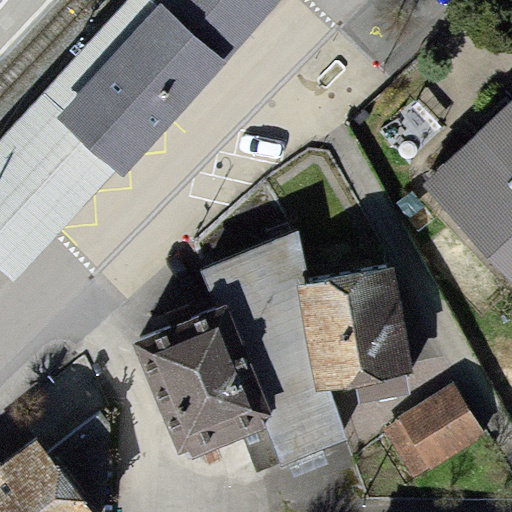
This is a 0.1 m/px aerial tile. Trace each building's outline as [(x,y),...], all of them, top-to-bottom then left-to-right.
[(0,259),(15,273),(120,158),(66,109),(159,7),(151,0),(131,0),(0,144),(0,259)] [(151,0),(159,7),(66,109),(120,158),(263,0),(151,0)] [(511,105),(497,89),(406,172),(511,289),(511,105)] [(182,267),(191,298),(244,407),(268,457),(333,431),(308,376),(273,270),(290,265),(284,216),(182,267)] [(273,270),(308,376),(389,372),(374,256),(290,265),(273,270)] [(191,298),(114,337),(162,444),(244,407),(191,298)] [(440,386),(386,416),(412,460),(465,429),(440,386)] [(38,397),(0,428),(0,511),(66,511),(105,480),(38,397)]
